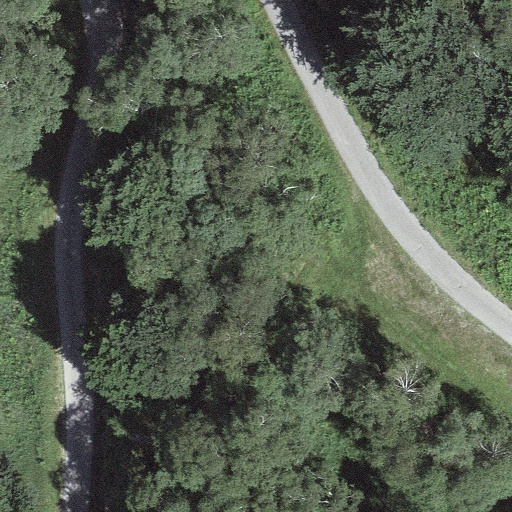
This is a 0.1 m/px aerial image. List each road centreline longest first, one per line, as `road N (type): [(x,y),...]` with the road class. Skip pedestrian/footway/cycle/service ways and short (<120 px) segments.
road 1 (unclassified): [(92,511),(108,416),(81,183),(96,57),(92,0)]
road 2 (unclassified): [(310,0),(372,138),(437,208),(511,264)]
